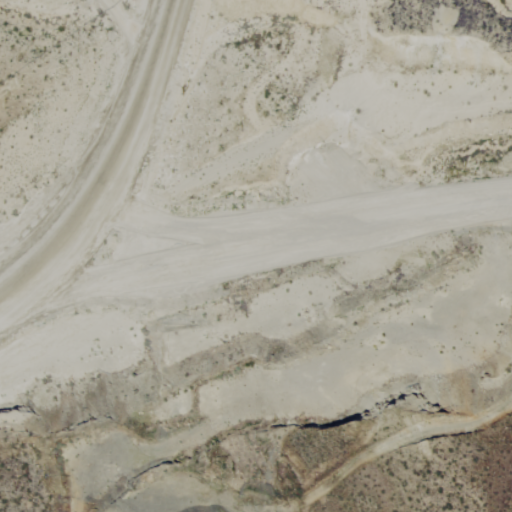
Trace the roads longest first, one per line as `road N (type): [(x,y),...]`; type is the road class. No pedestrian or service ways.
road 1 (track): [(42,300),(138,262),(380,214),(511,198)]
road 2 (residential): [(42,300),(142,90),(163,0)]
